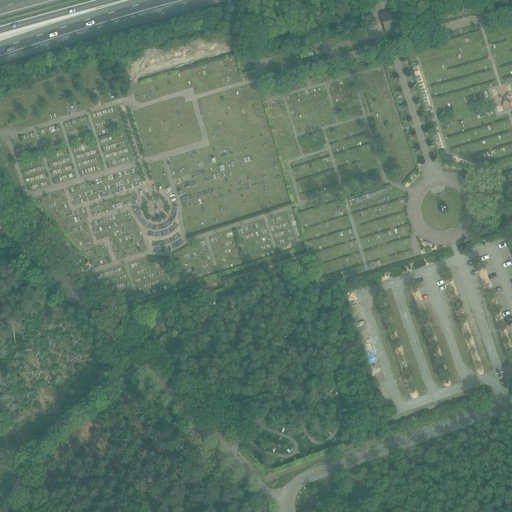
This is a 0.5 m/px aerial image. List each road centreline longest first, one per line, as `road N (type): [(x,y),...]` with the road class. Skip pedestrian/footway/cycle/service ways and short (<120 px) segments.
road 1 (unclassified): [(268,497),(0,217)]
road 2 (tertiary): [(268,497),(511,403)]
road 3 (motorway): [(0,48),(148,0)]
